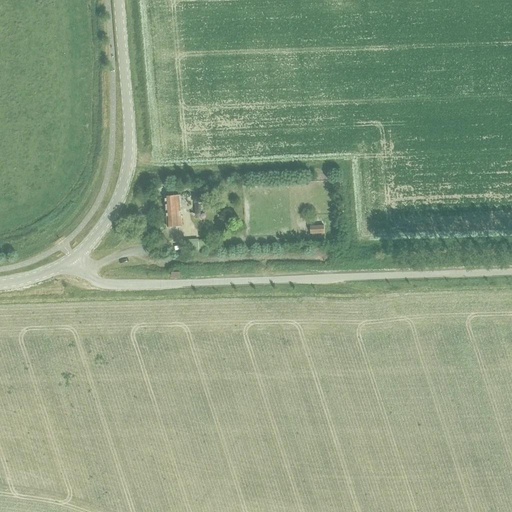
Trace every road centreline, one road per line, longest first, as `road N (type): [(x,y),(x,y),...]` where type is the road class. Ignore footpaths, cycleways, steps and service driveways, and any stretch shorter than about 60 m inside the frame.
road 1 (unclassified): [(72,258),(116,285),(511,271)]
road 2 (unclassified): [(72,258),(112,209),(126,168),(118,0)]
